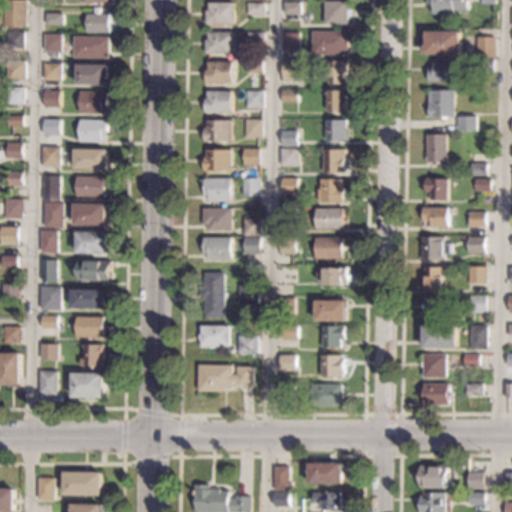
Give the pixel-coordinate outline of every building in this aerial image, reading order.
[(3,0),(26,1),(26,27),(23,27),(2,26),(3,0)] [(465,0),(465,12),(452,12),(451,21),(439,20),(440,16),(430,16),(430,6),(424,6),(424,0),(465,0)] [(345,11),(349,11),(349,17),(346,17),(346,25),(322,25),(322,2),(345,3),(345,11)] [(233,26),(204,25),(205,12),(207,12),(207,3),(233,4),(233,26)] [(299,15),(281,15),(281,3),(299,3),(299,15)] [(262,16),(246,15),(246,4),(262,5),(262,16)] [(63,25),(46,25),(46,13),(63,13),(63,25)] [(110,33),(86,32),(86,15),(110,15),(110,33)] [(24,33),(23,49),(7,48),(8,32),(24,33)] [(232,55),(204,54),(205,41),(206,40),(206,32),(233,32),(232,55)] [(346,56),(310,55),(311,32),(347,33),(346,56)] [(458,56),(422,55),(422,46),(424,46),(425,32),(458,32),(458,56)] [(262,45),(244,45),(245,33),(262,33),(262,45)] [(62,34),(62,52),(44,52),(44,34),(62,34)] [(297,52),(280,51),(280,34),(297,34),(297,52)] [(491,58),(475,58),(475,35),(491,36),(491,58)] [(109,58),(73,58),(74,37),(110,37),(109,58)] [(492,72),(476,72),(476,59),(492,60),(492,72)] [(25,79),(7,79),(7,61),(24,62),(25,62),(25,79)] [(451,67),(454,67),(454,81),(450,81),(450,83),(426,83),(427,72),(423,72),(424,69),(431,69),(431,61),(451,62),(451,67)] [(232,85),(204,84),(204,70),(207,70),(207,62),(232,63),(232,85)] [(261,63),(261,74),(245,74),(245,62),(261,63)] [(298,62),(298,82),(281,81),(281,62),(298,62)] [(345,85),(326,85),(326,62),(346,62),(345,85)] [(60,80),(43,80),(43,63),(60,63),(61,64),(60,80)] [(107,85),(78,84),(78,64),(108,65),(107,85)] [(25,87),(24,105),(7,104),(8,86),(25,87)] [(61,108),(44,108),(44,91),(60,91),(61,91),(61,108)] [(107,92),(106,113),(79,112),(80,91),(107,92)] [(296,104),(280,104),(280,91),(297,92),(296,104)] [(344,112),(325,111),(325,91),(328,91),(345,91),(344,112)] [(452,118),(445,118),(445,120),(440,120),(440,118),(426,118),(426,91),(452,91),(452,118)] [(231,114),(204,113),(204,101),(206,101),(207,92),(231,93),(231,114)] [(262,92),(262,110),(244,110),(244,92),(262,92)] [(23,126),(8,126),(8,116),(23,117),(23,126)] [(475,132),(455,131),(455,117),(475,118),(475,132)] [(107,121),(107,142),(79,141),(80,120),(107,121)] [(230,143),(203,142),(204,130),(205,130),(205,120),(212,121),(231,121),(230,143)] [(261,121),(260,139),(244,139),(244,120),(261,121)] [(60,121),(60,135),(44,135),(45,121),(60,121)] [(344,130),(348,130),(348,142),(337,142),(337,144),(332,144),(332,142),(324,142),(325,121),(344,121),(344,130)] [(297,147),(280,147),(281,131),(298,131),(297,147)] [(445,164),(425,164),(425,162),(424,162),(425,157),(426,134),(446,135),(445,164)] [(23,158),(8,158),(8,144),(23,144),(23,158)] [(59,147),(59,164),(43,164),(44,146),(59,147)] [(297,167),(280,167),(280,149),(297,150),(297,167)] [(107,169),(75,169),(75,150),(107,150),(107,169)] [(230,172),(203,172),(203,158),(205,159),(206,150),(231,151),(230,172)] [(259,166),(242,166),(243,150),(259,151),(259,166)] [(344,174),(322,174),(323,151),(328,151),(345,151),(344,174)] [(485,176),(469,176),(470,164),(485,164),(485,176)] [(23,173),(23,186),(9,186),(9,172),(23,173)] [(60,201),(43,201),(43,176),(60,176),(60,201)] [(107,187),(103,187),(103,196),(77,196),(77,177),(107,177),(107,187)] [(296,195),(281,195),(281,178),(297,178),(296,195)] [(230,203),(207,202),(207,200),(202,199),(203,179),(231,180),(230,203)] [(448,202),(430,201),(430,200),(424,200),(424,179),(449,180),(448,202)] [(260,199),(242,199),(242,180),(260,180),(260,199)] [(340,188),(343,188),(342,203),(317,203),(317,188),(320,188),(320,180),(341,180),(340,188)] [(490,192),(474,192),(474,180),(491,180),(490,192)] [(23,200),(23,219),(5,218),(6,200),(23,200)] [(63,228),(44,227),(44,202),(63,203),(63,228)] [(107,205),(106,226),(75,225),(75,204),(107,205)] [(447,228),(430,228),(430,222),(421,222),(422,208),(447,209),(447,228)] [(230,231),(207,231),(207,226),(202,226),(202,209),(231,210),(230,231)] [(294,225),(277,224),(278,209),(294,209),(294,225)] [(342,230),(315,229),(315,209),(321,209),(343,210),(342,230)] [(485,213),(484,228),(466,228),(467,212),(485,213)] [(259,238),(242,237),(243,220),(260,220),(259,238)] [(19,243),(1,243),(1,227),(10,227),(19,227),(19,243)] [(58,252),(41,252),(41,230),(58,230),(58,252)] [(109,254),(78,254),(78,232),(110,233),(109,254)] [(444,245),(451,245),(451,255),(445,254),(445,263),(420,262),(421,238),(444,238),(444,245)] [(484,255),(467,254),(467,238),(472,238),(484,238),(484,255)] [(230,262),(206,262),(207,256),(201,255),(202,239),(230,239),(230,262)] [(259,256),(243,256),(244,239),(259,239),(259,256)] [(295,255),(278,255),(279,239),(295,239),(295,255)] [(342,247),(345,247),(345,251),(342,251),(342,260),(314,259),(315,239),(342,240),(342,247)] [(18,257),(17,267),(2,267),(3,256),(18,257)] [(56,281),(41,281),(41,259),(57,260),(56,281)] [(112,261),(111,281),(78,280),(79,260),(112,261)] [(485,285),(468,285),(468,267),(485,268),(485,285)] [(348,287),(322,286),(322,268),(348,268),(348,287)] [(443,282),(445,282),(445,292),(423,291),(423,268),(443,269),(443,282)] [(224,293),(227,293),(227,300),(225,300),(225,318),(204,318),(204,301),(200,300),(200,285),(204,285),(204,274),(224,274),(224,293)] [(20,284),(20,299),(2,298),(2,284),(20,284)] [(61,310),(41,310),(41,287),(61,287),(61,310)] [(257,305),(238,304),(239,287),(258,288),(257,305)] [(110,291),(109,298),(105,298),(105,309),(73,308),(73,290),(110,291)] [(445,298),(444,318),(424,318),(424,310),(421,310),(421,304),(424,304),(424,297),(445,298)] [(486,297),(485,314),(469,313),(470,297),(486,297)] [(295,315),(277,315),(278,300),(295,300),(295,315)] [(346,322),(315,321),(316,302),(346,303),(346,322)] [(57,317),(57,328),(42,328),(42,316),(57,317)] [(104,318),(103,337),(77,337),(77,318),(104,318)] [(21,327),(20,344),(3,343),(4,326),(21,327)] [(456,349),(423,348),(423,326),(457,327),(456,349)] [(488,327),(488,350),(469,350),(470,326),(488,327)] [(229,347),(214,347),(214,349),(209,349),(209,348),(201,348),(201,341),(198,341),(198,335),(199,335),(199,327),(229,327),(229,347)] [(344,341),(340,341),(340,350),(322,350),(322,327),(344,327),(344,341)] [(297,340),(278,339),(279,328),(297,328),(297,340)] [(257,355),(238,355),(238,337),(257,337),(257,355)] [(58,345),(58,360),(41,359),(42,344),(58,345)] [(103,367),(81,367),(81,358),(84,358),(84,346),(103,346),(103,367)] [(21,385),(0,385),(0,353),(21,353),(21,385)] [(446,379),(423,378),(423,368),(420,368),(421,362),(423,362),(423,355),(446,356),(446,379)] [(295,372),(279,372),(279,356),(295,356),(295,372)] [(341,360),(344,360),(344,362),(347,362),(346,376),(341,376),(341,379),(320,379),(320,356),(341,356),(341,360)] [(479,367),(463,366),(463,356),(479,356),(479,367)] [(232,376),(237,376),(237,368),(253,369),(253,387),(237,387),(237,384),(232,384),(232,390),(224,390),(224,394),(198,394),(198,367),(232,368),(232,376)] [(58,372),(57,395),(40,395),(41,371),(58,372)] [(104,398),(73,397),(73,374),(104,374),(104,398)] [(449,393),(453,393),(452,399),(449,399),(449,406),(422,405),(423,384),(449,385),(449,393)] [(294,398),(277,397),(277,385),(294,385),(294,398)] [(483,386),(483,396),(466,396),(466,385),(483,386)] [(342,394),(344,394),(344,400),(341,400),(341,406),(312,406),(312,386),(342,386),(342,394)] [(343,484),(310,484),(310,464),(343,464),(343,484)] [(449,488),(421,488),(421,465),(449,465),(449,488)] [(289,482),(292,482),(292,491),(275,491),(274,467),(289,467),(289,482)] [(485,490),(469,490),(469,472),(485,472),(485,490)] [(103,495),(65,495),(65,473),(103,473),(103,495)] [(55,500),(38,500),(38,479),(55,479),(55,500)] [(211,490),(222,490),(222,491),(230,491),(230,499),(236,499),(236,497),(252,497),(252,511),(197,511),(197,485),(211,485),(211,490)] [(0,511),(0,489),(16,489),(16,511),(0,511)] [(341,510),(323,510),(323,503),(314,503),(314,494),(341,493),(341,510)] [(446,511),(421,511),(421,496),(424,496),(424,493),(446,493),(446,511)] [(486,493),(486,505),(470,505),(470,493),(486,493)] [(290,507),(275,507),(275,495),(290,495),(290,507)]
